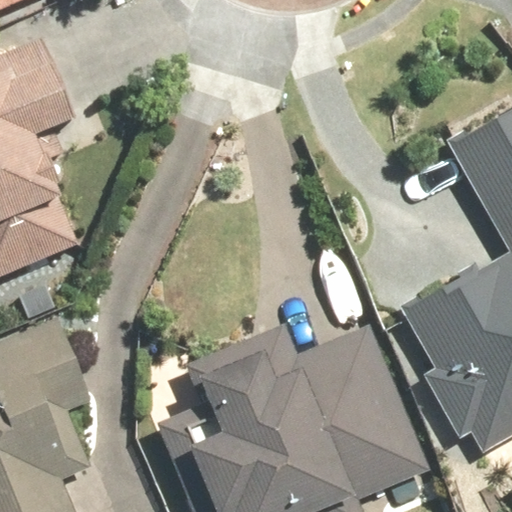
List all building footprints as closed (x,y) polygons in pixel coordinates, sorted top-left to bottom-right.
[(0,0),(0,12),(31,0),(0,0)] [(0,292),(78,263),(51,190),(66,185),(48,136),(69,128),(41,54),(0,69),(0,292)] [(511,102),(444,144),(506,248),(400,311),(441,381),(427,389),(457,440),(468,433),(486,463),(511,447),(511,102)] [(275,307),(166,351),(202,440),(168,453),(191,511),(353,511),(348,499),(420,469),(363,327),(294,354),(275,307)] [(50,319),(0,339),(0,511),(70,511),(65,499),(89,490),(61,419),(86,408),(50,319)]
